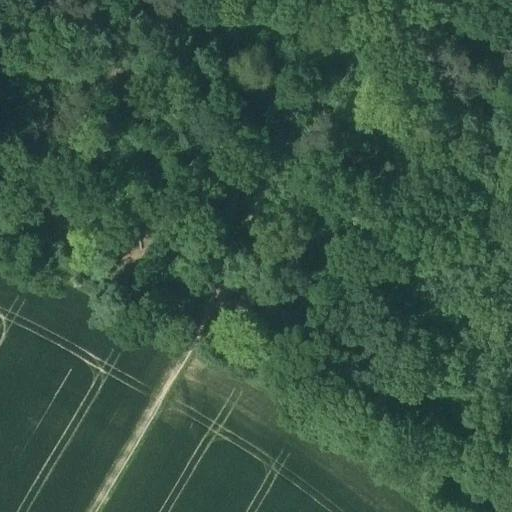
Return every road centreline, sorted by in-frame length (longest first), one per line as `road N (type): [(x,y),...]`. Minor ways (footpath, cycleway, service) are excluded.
road 1 (unknown): [(243,0),(233,83),(254,106),(247,199),(264,324),(511,454)]
road 2 (track): [(97,511),(181,358),(283,0)]
